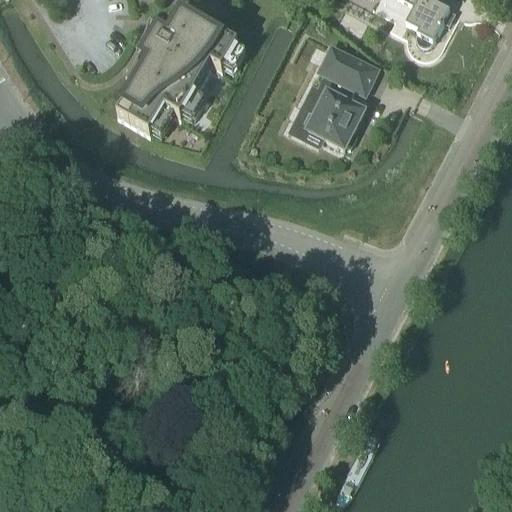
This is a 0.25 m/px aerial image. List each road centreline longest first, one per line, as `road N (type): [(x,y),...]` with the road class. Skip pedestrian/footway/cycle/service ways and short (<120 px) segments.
road 1 (residential): [(401,289),(279,237),(139,204),(64,167),(9,119)]
road 2 (residential): [(284,511),(401,289)]
road 3 (residential): [(401,289),(511,73)]
